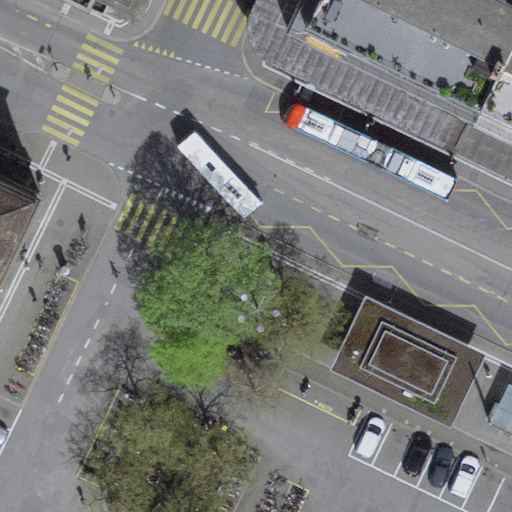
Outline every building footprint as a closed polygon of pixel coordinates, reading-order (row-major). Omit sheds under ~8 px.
[(473,114),(511,32),(511,0),(297,0),(285,26),(473,114)] [(511,32),(473,114),(511,133),(511,32)] [(0,275),(40,193),(0,173),(0,275)] [(332,368),(451,425),(468,388),(481,361),(362,305),(332,368)] [(511,383),(509,383),(491,420),(511,430),(511,383)]
